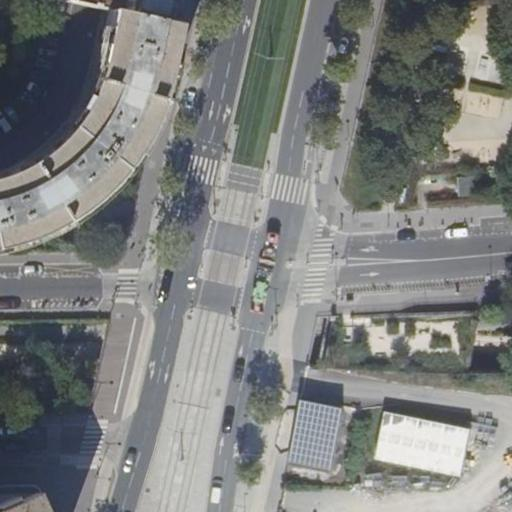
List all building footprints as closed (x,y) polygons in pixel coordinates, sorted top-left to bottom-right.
[(66,0),(109,9),(176,25),(181,0),(66,0)] [(168,59),(176,25),(109,9),(86,98),(70,126),(53,145),(30,163),(6,176),(0,177),(0,249),(21,244),(52,230),(62,224),(98,198),(121,172),(147,133),(154,121),(168,59)] [(274,360),(273,359),(268,356),(267,356),(266,357),(266,358),(266,360),(266,363),(264,367),(263,370),(264,372),(265,374),(267,375),(269,376),(270,376),(271,376),(274,361),(274,360)] [(289,462),(330,471),(343,408),(301,401),(289,462)] [(461,478),(471,429),(384,412),(375,461),(461,478)] [(0,511),(58,511),(41,490),(26,490),(0,490),(0,511)]
